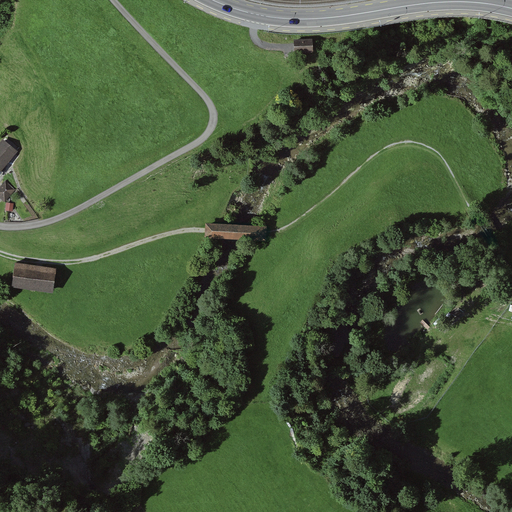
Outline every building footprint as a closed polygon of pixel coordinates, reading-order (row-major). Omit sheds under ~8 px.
[(312,40),(294,41),(295,52),(312,51),(312,40)] [(0,177),(18,154),(2,141),(0,143),(0,177)] [(14,191),(3,181),(0,184),(0,196),(4,201),(14,191)] [(268,209),(207,210),(207,227),(268,226),(268,209)] [(58,270),(16,264),(12,286),(55,293),(58,270)] [(477,270),(464,273),(470,293),(483,289),(477,270)] [(465,307),(445,326),(452,333),(472,314),(465,307)]
